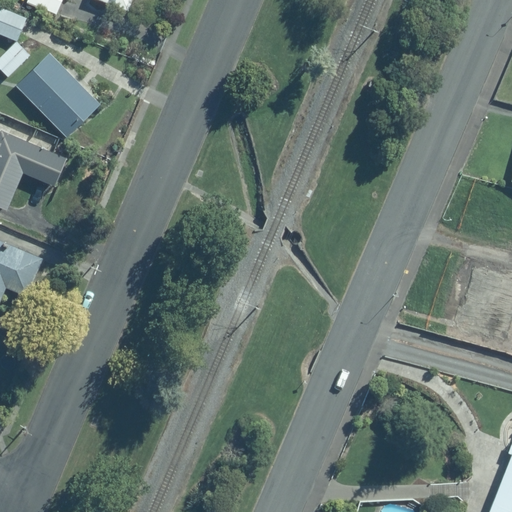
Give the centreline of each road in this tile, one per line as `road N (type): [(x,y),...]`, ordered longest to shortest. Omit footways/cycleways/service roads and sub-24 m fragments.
road 1 (unclassified): [(493,0),(282,511)]
road 2 (residential): [(27,493),(233,0)]
